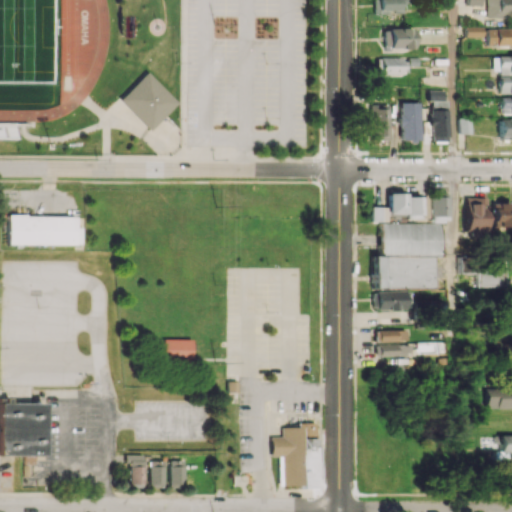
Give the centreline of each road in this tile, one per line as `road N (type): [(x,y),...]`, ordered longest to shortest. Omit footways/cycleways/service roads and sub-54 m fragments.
road 1 (tertiary): [(340,0),(340,511)]
road 2 (residential): [(340,510),(0,508)]
road 3 (residential): [(340,169),(0,168)]
road 4 (residential): [(511,510),(340,510)]
road 5 (residential): [(511,169),(340,169)]
